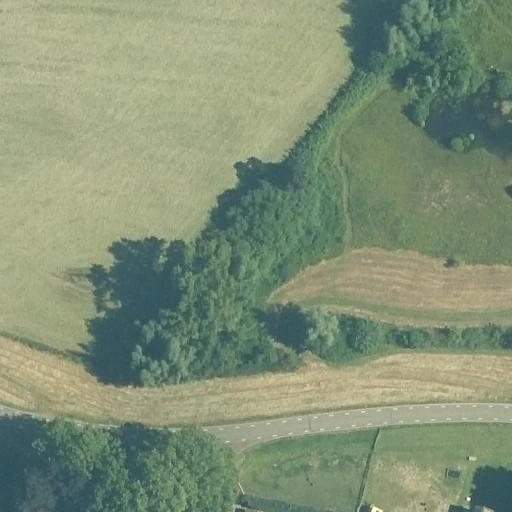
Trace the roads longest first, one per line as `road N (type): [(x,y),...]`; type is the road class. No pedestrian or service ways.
road 1 (tertiary): [(218,433),(511,414)]
road 2 (tertiary): [(12,417),(140,437),(218,433)]
road 3 (unclassified): [(12,417),(36,451),(122,511)]
